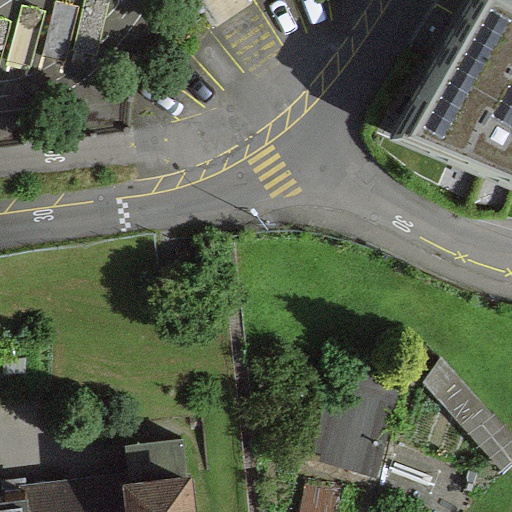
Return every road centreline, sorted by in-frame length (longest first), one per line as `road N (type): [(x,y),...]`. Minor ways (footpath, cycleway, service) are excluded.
road 1 (residential): [(304,152),(234,193),(0,235)]
road 2 (residential): [(0,160),(190,134),(304,152)]
road 3 (residential): [(304,152),(360,194),(511,254)]
road 4 (residential): [(414,0),(304,152)]
